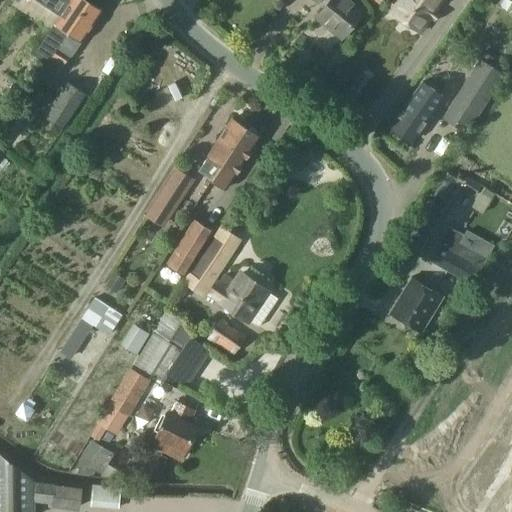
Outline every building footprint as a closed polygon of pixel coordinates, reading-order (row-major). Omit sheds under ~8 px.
[(46,65),(87,2),(84,0),(37,0),(60,15),(33,57),(46,65)] [(316,0),(321,0),(325,3),(315,15),(340,35),(362,9),(350,0),(316,0)] [(399,0),(391,11),(419,31),(441,0),(399,0)] [(87,2),(46,65),(48,67),(58,51),(59,51),(68,57),(80,39),(81,39),(101,10),(87,2)] [(469,130),(505,75),(496,69),(511,45),(511,43),(496,34),(444,114),(469,130)] [(49,85),(68,57),(59,51),(40,79),(49,85)] [(113,51),(101,70),(110,75),(121,56),(113,51)] [(67,130),(90,96),(69,82),(47,116),(67,130)] [(423,82),(392,127),(412,141),(429,116),(426,114),(439,94),(423,82)] [(24,104),(0,137),(0,152),(31,109),(24,104)] [(221,164),(245,127),(232,119),(199,169),(212,178),(222,164),(221,164)] [(222,164),(212,178),(226,186),(259,136),(245,127),(221,164),(222,164)] [(164,228),(196,179),(177,167),(145,216),(164,228)] [(467,177),(460,189),(475,198),(482,186),(467,177)] [(481,194),(473,206),(482,211),(489,198),(481,194)] [(434,198),(414,234),(428,242),(449,207),(434,198)] [(186,275),(209,236),(213,229),(195,218),(167,264),(186,275)] [(472,283),(482,265),(477,262),(482,255),(460,242),(464,235),(449,226),(431,259),(472,283)] [(238,242),(220,230),(200,260),(198,258),(185,278),(204,291),(238,242)] [(246,319),(266,291),(241,274),(222,302),(246,319)] [(421,332),(442,297),(411,278),(390,312),(421,332)] [(95,297),(81,318),(93,326),(95,327),(109,336),(123,315),(95,297)] [(165,309),(150,335),(140,352),(139,353),(134,361),(163,379),(195,326),(165,309)] [(235,354),(247,336),(221,319),(209,337),(235,354)] [(140,352),(150,335),(135,326),(125,343),(140,352)] [(118,364),(109,380),(117,384),(126,369),(118,364)] [(115,416),(122,420),(147,380),(128,371),(105,409),(115,416)] [(181,458),(197,425),(190,422),(196,409),(174,399),(168,412),(151,444),(181,458)] [(91,440),(75,466),(92,476),(96,470),(102,474),(114,454),(91,440)] [(0,511),(34,511),(32,478),(0,452),(0,511)] [(79,508),(82,487),(37,482),(35,500),(55,502),(54,505),(79,508)] [(85,483),(81,506),(110,511),(114,488),(85,483)]
